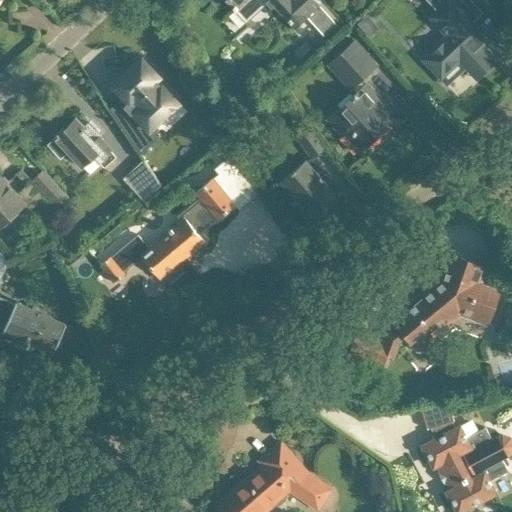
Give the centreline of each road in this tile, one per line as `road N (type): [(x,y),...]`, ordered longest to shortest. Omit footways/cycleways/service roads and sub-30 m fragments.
road 1 (residential): [(110,457),(511,116)]
road 2 (unknown): [(242,346),(361,420),(385,421),(427,401)]
road 3 (residential): [(0,101),(112,0)]
road 4 (residential): [(110,457),(82,426),(0,390)]
